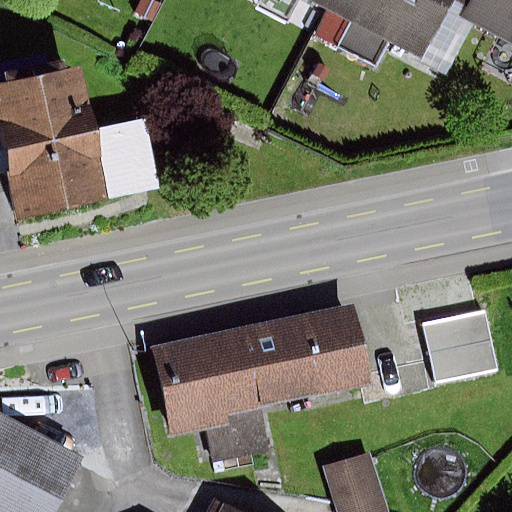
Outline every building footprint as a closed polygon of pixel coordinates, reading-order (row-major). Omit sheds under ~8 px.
[(151,0),(139,0),(133,13),(150,21),(158,3),(151,0)] [(332,0),(310,0),(328,9),(332,0)] [(445,0),(332,0),(328,9),(418,56),(445,0)] [(511,0),(470,0),(459,23),(511,49),(511,0)] [(71,70),(0,84),(0,177),(8,218),(155,187),(141,122),(84,134),(71,70)] [(486,311),(425,324),(438,382),(499,368),(486,311)] [(349,313),(145,355),(162,438),(366,396),(349,313)] [(0,416),(0,511),(50,511),(76,465),(79,459),(0,416)] [(386,511),(372,461),(318,476),(328,511),(386,511)] [(86,471),(76,465),(50,511),(94,511),(98,505),(86,471)]
